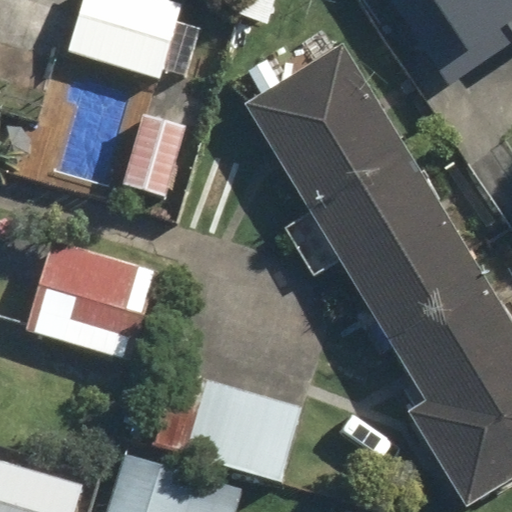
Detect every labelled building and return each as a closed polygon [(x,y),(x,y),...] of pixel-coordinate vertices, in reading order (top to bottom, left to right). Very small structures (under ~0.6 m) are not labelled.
[(83,0),(65,57),(158,87),(161,80),(185,88),(201,38),(177,30),(182,13),(142,0),(83,0)] [(511,0),(404,0),(401,3),(457,81),(480,64),(474,55),(507,30),(511,37),(511,0)] [(511,342),(334,54),(242,111),(422,404),(396,420),(452,511),(477,511),(511,491),(511,342)] [(163,204),(184,131),(139,118),(118,191),(163,204)] [(155,278),(56,249),(31,336),(130,365),(155,278)] [(299,416),(206,386),(182,460),(276,489),(299,416)] [(236,511),(239,505),(119,460),(99,511),(236,511)] [(74,511),(80,493),(0,468),(0,511),(74,511)]
